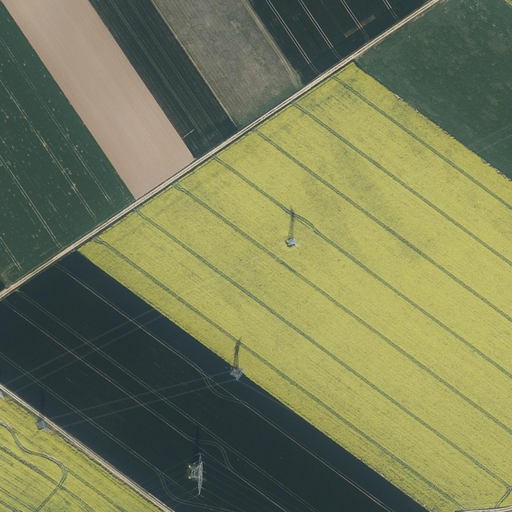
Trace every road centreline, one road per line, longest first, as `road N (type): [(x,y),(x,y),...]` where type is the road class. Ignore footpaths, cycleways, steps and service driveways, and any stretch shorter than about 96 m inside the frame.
road 1 (track): [(436,0),(0,294)]
road 2 (track): [(0,385),(168,511)]
